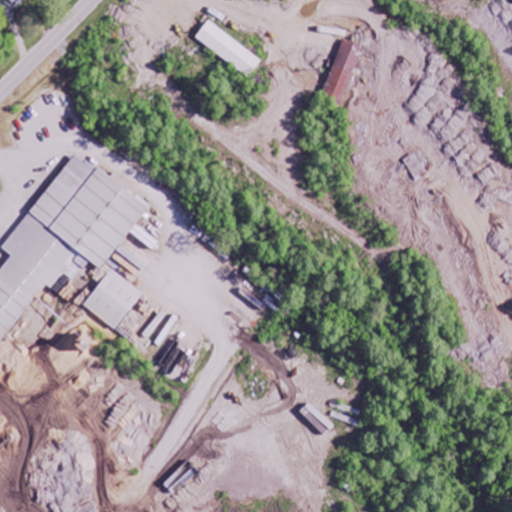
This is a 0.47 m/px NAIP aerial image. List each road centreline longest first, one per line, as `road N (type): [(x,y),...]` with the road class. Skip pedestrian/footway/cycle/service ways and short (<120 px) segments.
road 1 (primary): [(0,94),(93,0)]
road 2 (residential): [(0,185),(70,195),(122,191)]
